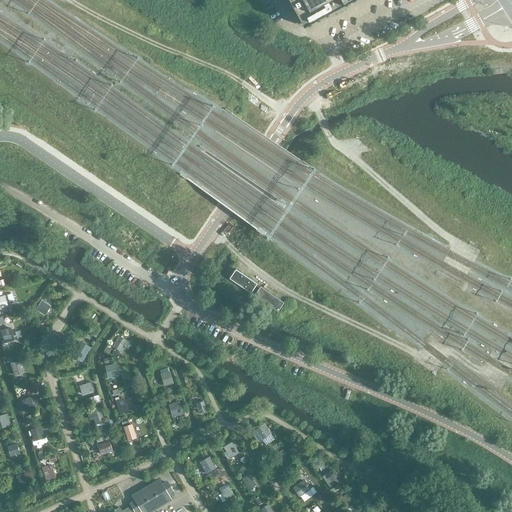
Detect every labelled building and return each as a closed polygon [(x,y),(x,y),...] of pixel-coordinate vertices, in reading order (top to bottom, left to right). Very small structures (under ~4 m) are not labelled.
[(290,0),(291,0),(290,0),(292,3),(293,4),(292,4),(304,25),(348,0),(290,0)] [(253,292),(259,281),(235,268),(230,278),(253,292)] [(260,286),(254,295),(278,312),(284,302),(260,286)] [(0,308),(8,306),(5,295),(0,296),(0,308)] [(42,300),(35,309),(45,316),(51,306),(42,300)] [(96,326),(91,334),(96,337),(101,329),(96,326)] [(15,340),(11,327),(0,330),(4,343),(15,340)] [(112,347),(123,353),(125,349),(123,347),(127,340),(119,336),(112,347)] [(91,347),(81,341),(72,356),(82,362),(91,347)] [(24,372),(20,360),(10,363),(14,375),(24,372)] [(119,376),(116,363),(105,366),(108,378),(119,376)] [(174,383),(170,371),(160,374),(164,386),(174,383)] [(94,391),(92,382),(80,386),(83,395),(94,391)] [(35,410),(31,397),(21,399),(25,413),(35,410)] [(128,411),(124,398),(116,400),(119,413),(128,411)] [(207,411),(204,400),(196,403),(199,414),(207,411)] [(184,414),(180,401),(168,404),(172,417),(184,414)] [(101,408),(88,412),(90,419),(94,417),(96,424),(106,421),(101,408)] [(11,426),(7,413),(0,415),(0,421),(2,428),(11,426)] [(123,427),(128,441),(137,438),(132,424),(123,427)] [(272,435),(264,425),(256,430),(264,440),(272,435)] [(42,426),(31,430),(34,440),(45,437),(42,426)] [(113,451),(109,441),(101,443),(104,454),(113,451)] [(239,453),(232,442),(223,447),(230,458),(239,453)] [(20,454),(16,443),(7,446),(11,457),(20,454)] [(275,455),(283,466),(290,460),(282,450),(275,455)] [(210,456),(203,460),(199,462),(206,474),(216,468),(210,456)] [(56,478),(52,464),(42,467),(46,481),(56,478)] [(220,468),(207,475),(210,479),(222,472),(220,468)] [(322,476),(330,488),(339,482),(336,478),(337,477),(332,469),(322,476)] [(30,485),(26,472),(17,475),(21,488),(30,485)] [(256,485),(250,474),(242,478),(248,490),(256,485)] [(172,493),(173,490),(168,483),(166,482),(162,484),(160,481),(158,480),(134,495),(133,497),(135,501),(132,502),(131,505),(135,511),(139,511),(142,511),(150,511),(170,501),(171,498),(169,495),(172,493)] [(311,489),(304,480),(293,488),(300,497),(311,489)] [(235,496),(228,484),(219,489),(226,501),(235,496)] [(355,502),(348,493),(340,499),(346,508),(355,502)]
